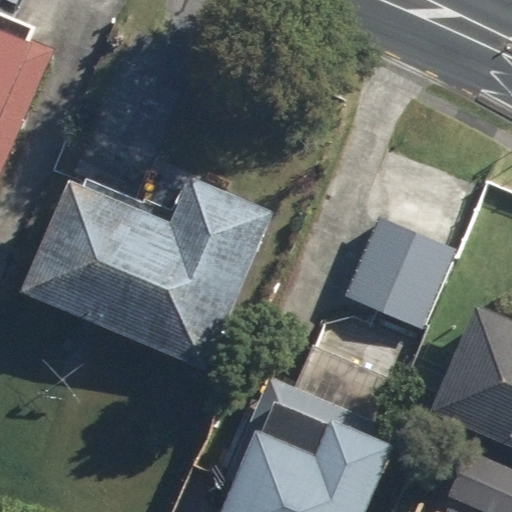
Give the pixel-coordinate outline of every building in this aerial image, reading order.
[(0,19),(0,167),(53,42),(0,19)] [(185,221),(86,180),(38,294),(217,370),(219,364),(230,369),(243,336),(233,332),(285,211),(204,177),(185,221)] [(466,249),(388,216),(354,297),(432,329),(466,249)] [(511,313),(490,305),(444,414),(511,442),(511,313)] [(251,485),(239,511),(383,511),(416,435),(280,378),(237,479),(251,485)] [(511,511),(511,471),(465,450),(445,493),(487,511),(511,511)]
